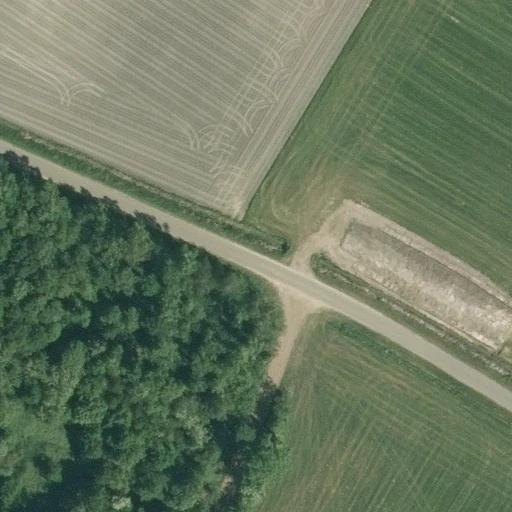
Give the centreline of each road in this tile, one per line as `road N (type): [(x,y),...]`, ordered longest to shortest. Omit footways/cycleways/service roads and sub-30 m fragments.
road 1 (unclassified): [(511,405),(311,285),(0,148)]
road 2 (track): [(311,285),(215,511)]
